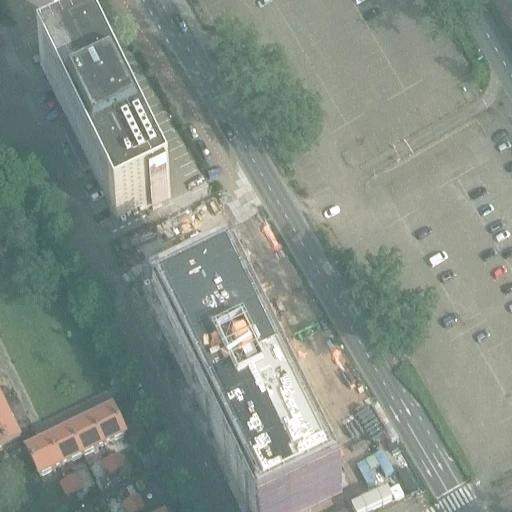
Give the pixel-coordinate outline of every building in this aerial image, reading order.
[(117,224),(170,198),(164,184),(160,186),(97,56),(100,54),(93,40),(40,66),(47,80),(50,79),(75,131),(65,138),(83,173),(95,169),(113,208),(110,210),(117,224)] [(250,511),(288,511),(298,507),(299,509),(324,497),(324,496),(339,488),(236,277),(220,285),(195,297),(155,317),(250,511)] [(0,423),(10,418),(0,398),(0,423)] [(103,448),(126,437),(112,408),(90,419),(103,448)] [(10,418),(0,423),(0,449),(20,440),(10,418)] [(82,458),(103,448),(90,419),(68,430),(82,458)] [(61,468),(82,458),(68,430),(47,440),(61,468)] [(61,468),(47,440),(25,451),(39,479),(61,468)] [(110,460),(116,472),(124,469),(118,457),(110,460)] [(116,472),(110,460),(103,464),(109,476),(116,472)] [(67,481),(73,493),(81,490),(75,477),(67,481)] [(73,493),(67,481),(60,485),(66,497),(73,493)] [(130,501),(135,511),(139,511),(144,510),(138,498),(130,501)] [(135,511),(130,501),(123,505),(126,511),(135,511)]
